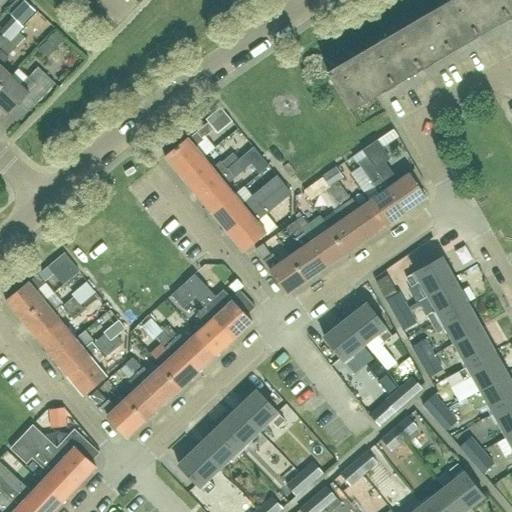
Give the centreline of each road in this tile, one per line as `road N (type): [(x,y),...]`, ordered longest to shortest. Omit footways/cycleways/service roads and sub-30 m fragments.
road 1 (tertiary): [(45,197),(301,0)]
road 2 (residential): [(124,467),(278,318)]
road 3 (residential): [(278,318),(454,203)]
road 4 (residential): [(454,203),(425,123),(430,109),(511,67)]
road 5 (residential): [(124,467),(0,326)]
road 6 (residential): [(278,318),(156,177)]
